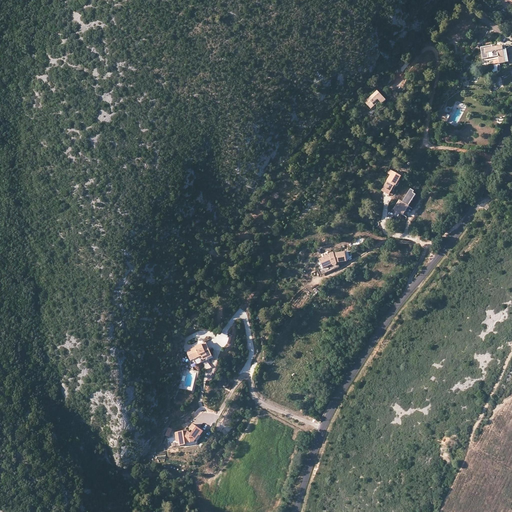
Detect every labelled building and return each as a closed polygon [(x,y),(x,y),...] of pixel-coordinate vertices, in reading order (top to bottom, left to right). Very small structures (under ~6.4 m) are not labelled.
[(493,47),(481,48),(483,63),(494,62),(494,58),(499,58),(500,65),(505,65),(504,50),(506,50),(506,47),(493,49),(493,47)] [(386,100),(377,91),(369,99),(367,97),(364,101),(371,109),(377,103),(376,102),(378,100),(382,104),(386,100)] [(402,176),(393,171),(389,169),(387,173),(391,175),(382,191),(389,195),(395,185),(396,185),(402,176)] [(399,200),(393,209),(403,215),(416,195),(413,193),(414,191),(410,189),(402,202),(399,200)] [(329,255),(320,259),(324,269),(332,265),(333,267),(338,265),(338,262),(347,261),(346,251),(334,253),(334,252),(329,254),(329,255)] [(206,342),(190,349),(191,350),(195,359),(202,356),(204,360),(212,356),(206,342)] [(190,361),(195,359),(191,350),(187,352),(190,361)] [(204,432),(193,424),(190,429),(194,432),(191,434),(186,430),(175,433),(177,442),(179,442),(180,446),(195,443),(199,436),(201,436),(204,432)]
